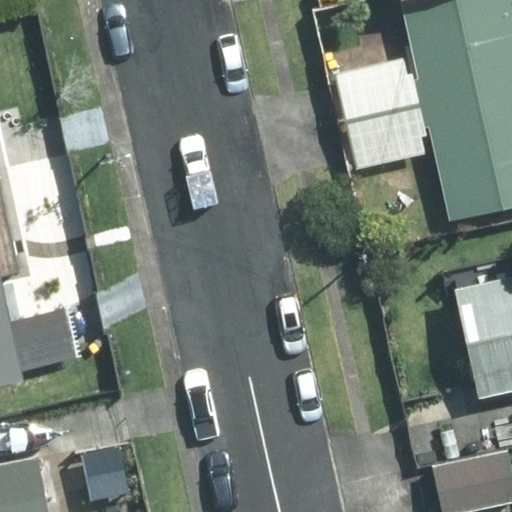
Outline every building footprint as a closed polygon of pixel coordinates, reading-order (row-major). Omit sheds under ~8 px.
[(511,0),(410,0),(459,219),(511,206),(511,0)] [(351,122),(360,165),(426,152),(417,109),(351,122)] [(13,322),(0,261),(0,385),(25,380),(23,371),(80,358),(69,309),(13,322)] [(511,280),(460,292),(483,399),(511,392),(511,280)] [(511,459),(511,452),(438,466),(446,511),(469,511),(511,504),(511,459)] [(49,511),(39,461),(0,468),(0,511),(49,511)]
